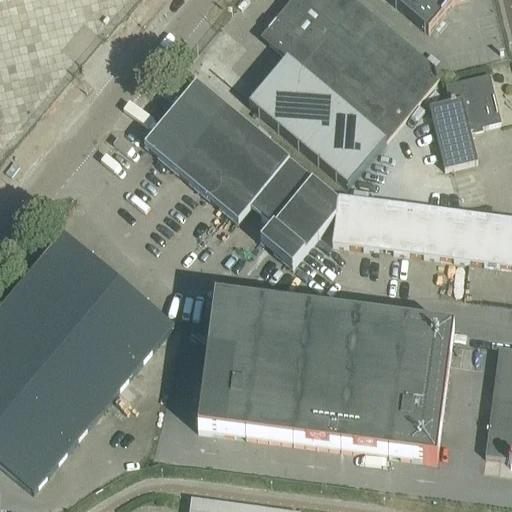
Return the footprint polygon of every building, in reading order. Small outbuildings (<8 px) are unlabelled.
[(443,79),(347,0),(297,0),(265,38),(272,44),(269,48),(287,63),(387,146),(443,79)] [(471,1),(470,0),(384,0),(428,36),(454,5),(471,1)] [(349,192),(387,146),(287,63),(248,109),(349,192)] [(501,127),(490,78),(446,89),(449,104),(429,109),(444,173),(477,165),(470,134),(501,127)] [(196,88),(144,151),(238,228),(250,213),(273,232),(260,247),(292,273),(337,219),(338,206),(196,88)] [(511,272),(511,224),(339,201),(338,206),(337,219),(333,250),(511,272)] [(0,469),(34,498),(175,331),(64,238),(0,314),(0,469)] [(437,467),(454,335),(215,304),(198,436),(437,467)] [(511,354),(499,353),(485,461),(507,464),(507,466),(510,471),(511,471),(511,354)] [(189,511),(260,511),(224,507),(191,503),(189,511)]
